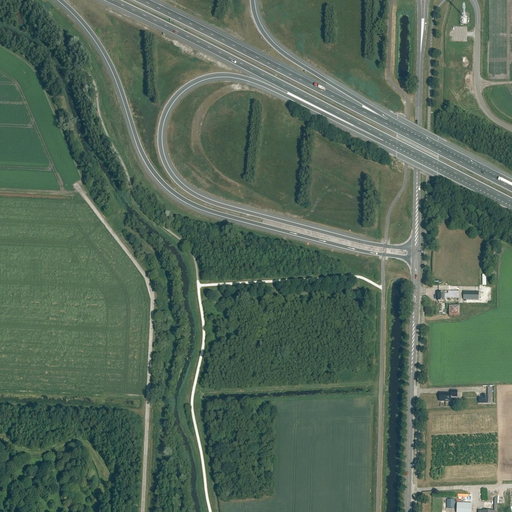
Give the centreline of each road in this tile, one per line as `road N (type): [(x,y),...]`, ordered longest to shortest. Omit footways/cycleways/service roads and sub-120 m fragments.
road 1 (motorway): [(416,249),(216,205),(175,180),(163,159),(160,124),(169,104),(213,75),(254,81),(384,137)]
road 2 (motorway): [(60,0),(107,57),(146,162),(173,192),(215,212),(415,259)]
road 3 (track): [(76,186),(151,289),(142,511)]
road 4 (motorway): [(111,0),(384,137)]
road 5 (motorway): [(385,123),(140,0)]
road 6 (tertiary): [(407,511),(415,259)]
road 7 (unclassified): [(377,511),(383,287)]
road 8 (secondary): [(416,249),(420,52)]
road 9 (motorway): [(385,123),(270,43),(252,0)]
road 10 (unclassified): [(473,0),(476,90),(489,114),(511,130)]
road 11 (motorway): [(384,137),(511,202)]
road 12 (motorway): [(511,188),(385,123)]
